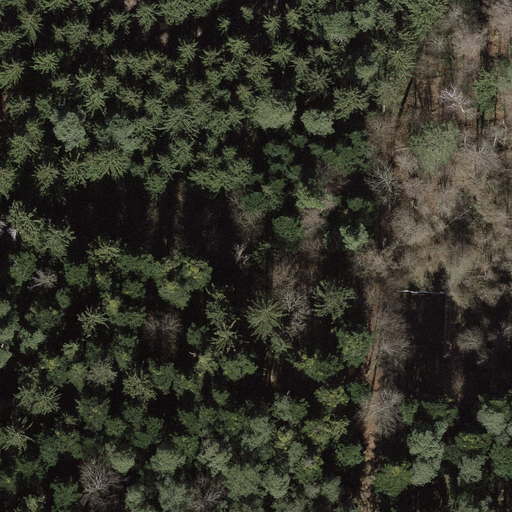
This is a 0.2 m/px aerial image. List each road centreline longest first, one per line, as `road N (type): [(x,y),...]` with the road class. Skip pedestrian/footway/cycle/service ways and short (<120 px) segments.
road 1 (track): [(299,0),(102,94),(0,130)]
road 2 (track): [(379,511),(405,314)]
